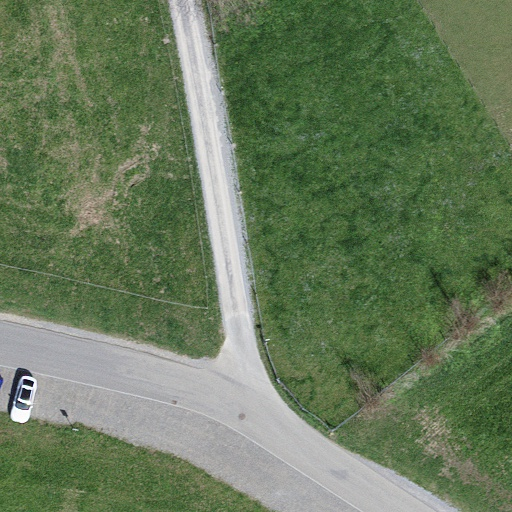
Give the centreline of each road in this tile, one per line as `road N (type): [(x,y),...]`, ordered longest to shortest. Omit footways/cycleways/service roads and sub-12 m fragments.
road 1 (unclassified): [(0,347),(250,416),(397,511)]
road 2 (track): [(183,0),(250,416)]
